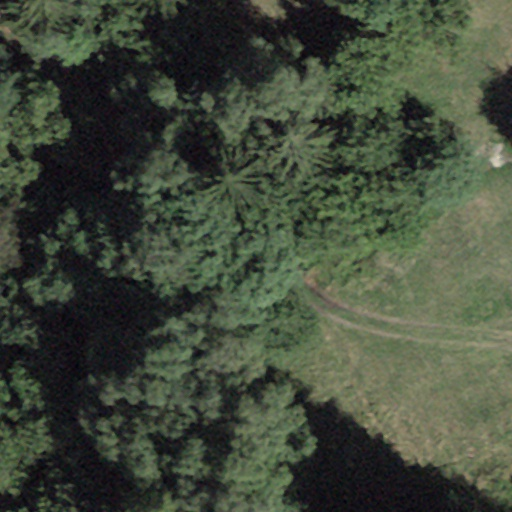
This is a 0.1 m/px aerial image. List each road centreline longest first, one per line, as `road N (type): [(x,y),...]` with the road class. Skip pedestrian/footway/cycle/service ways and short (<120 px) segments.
road 1 (track): [(131,511),(100,391),(96,311),(108,143),(84,84),(9,0)]
road 2 (track): [(78,76),(149,109),(339,322)]
